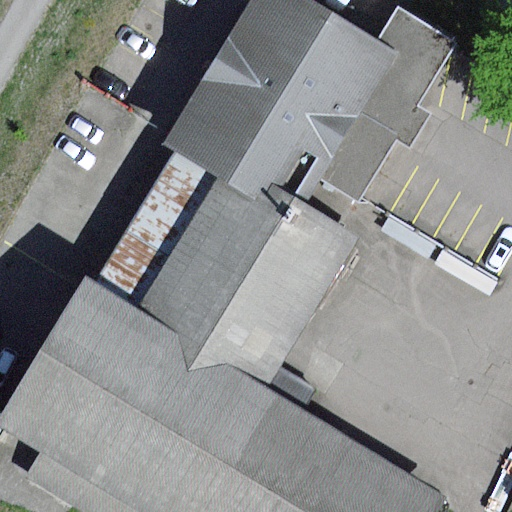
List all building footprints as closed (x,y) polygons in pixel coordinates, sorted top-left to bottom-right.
[(303,169),(380,40),(312,0),(257,0),(169,147),(179,153),(218,176),(277,211),(287,194),(303,169)] [(455,45),(398,11),(380,40),(303,169),(357,201),(393,141),(410,151),(431,115),(418,107),(455,45)] [(179,153),(99,285),(139,308),(218,176),(179,153)] [(277,211),(218,176),(139,308),(303,407),(316,386),(283,367),(361,238),(287,194),(277,211)] [(89,278),(4,420),(45,444),(26,476),(69,502),(85,511),(443,511),(453,496),(303,407),(139,308),(99,285),(89,278)] [(0,416),(0,500),(33,511),(65,511),(69,502),(26,476),(45,444),(4,420),(0,416)]
